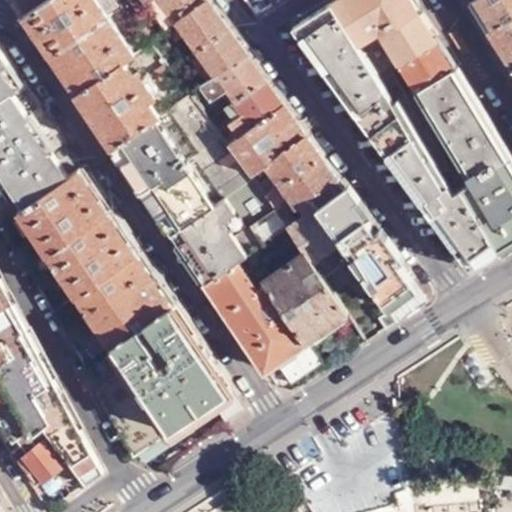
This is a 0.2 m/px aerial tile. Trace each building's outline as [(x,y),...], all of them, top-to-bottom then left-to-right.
[(39,0),(13,0),(21,12),(39,0)] [(39,0),(21,12),(49,52),(107,12),(106,11),(115,3),(113,0),(39,0)] [(201,0),(158,0),(173,20),(201,0)] [(226,24),(208,0),(201,0),(173,20),(193,48),(226,24)] [(336,0),(330,4),(358,50),(378,39),(417,99),(459,74),(415,0),(336,0)] [(511,0),(472,0),(488,25),(511,10),(511,0)] [(330,4),(290,32),(334,90),(432,220),(469,268),(494,255),(457,193),(451,200),(358,50),(330,4)] [(138,5),(126,13),(137,27),(147,19),(138,5)] [(511,10),(488,25),(510,61),(511,60),(511,10)] [(49,52),(74,89),(122,58),(132,51),(107,12),(49,52)] [(216,72),(246,51),(226,24),(193,48),(186,53),(199,72),(196,74),(202,82),(216,72)] [(0,74),(0,66),(7,61),(0,51),(0,167),(23,202),(67,173),(11,90),(0,74)] [(234,100),(265,77),(246,51),(216,72),(226,88),(234,100)] [(74,89),(112,144),(159,114),(150,99),(156,95),(149,85),(155,80),(158,85),(174,74),(168,67),(162,60),(148,70),(152,76),(145,80),(137,68),(131,72),(122,58),(74,89)] [(168,67),(174,74),(182,84),(192,77),(179,58),(168,67)] [(21,83),(7,61),(0,66),(0,74),(11,90),(21,83)] [(226,88),(216,72),(202,82),(212,98),(226,88)] [(511,163),(459,74),(417,99),(469,186),(457,193),(494,255),(511,244),(511,163)] [(210,117),(227,141),(282,101),(265,77),(234,100),(210,117)] [(112,144),(169,228),(204,207),(178,170),(186,165),(191,173),(231,147),(227,141),(210,117),(191,92),(190,94),(159,114),(112,144)] [(227,141),(231,147),(233,150),(245,165),(247,169),(249,171),(264,160),(304,131),(282,101),(227,141)] [(314,200),(341,182),(304,131),(264,160),(273,171),(257,182),(260,187),(272,202),(286,192),(294,202),(279,212),(274,205),(248,222),(259,238),(285,221),(297,238),(300,244),(318,271),(349,250),(314,200)] [(245,165),(233,150),(203,170),(214,185),(245,165)] [(67,173),(23,202),(18,206),(47,250),(107,207),(77,165),(67,173)] [(216,189),(221,196),(252,175),(249,171),(247,169),(216,189)] [(169,228),(203,277),(234,256),(244,249),(255,241),(259,238),(248,222),(274,205),(272,202),(260,187),(257,182),(252,175),(221,196),(204,207),(169,228)] [(381,296),(410,277),(341,182),(314,200),(349,250),(381,296)] [(136,250),(107,207),(47,250),(75,293),(136,250)] [(14,222),(8,212),(1,217),(6,227),(14,222)] [(6,227),(11,236),(20,230),(14,222),(6,227)] [(255,241),(244,249),(250,258),(261,250),(255,241)] [(286,310),(304,336),(344,310),(318,271),(300,244),(260,272),(263,276),(286,310)] [(511,244),(494,255),(469,268),(474,276),(511,253),(511,244)] [(171,302),(136,250),(75,293),(65,300),(75,310),(83,304),(110,345),(171,302)] [(203,277),(263,365),(275,356),(290,376),(319,358),(304,336),(286,310),(263,276),(252,283),(234,256),(203,277)] [(105,466),(0,276),(0,418),(13,440),(19,436),(28,431),(31,436),(46,425),(62,449),(77,471),(84,481),(105,466)] [(235,394),(171,302),(110,345),(125,368),(96,388),(131,454),(159,460),(232,410),(235,394)] [(375,311),(384,324),(395,317),(386,304),(375,311)] [(82,364),(93,356),(84,343),(74,350),(82,364)] [(13,451),(33,484),(56,469),(58,470),(59,475),(62,478),(66,478),(77,471),(62,449),(50,438),(38,445),(31,436),(28,431),(19,436),(24,444),(13,451)] [(416,511),(414,499),(362,511),(416,511)]
